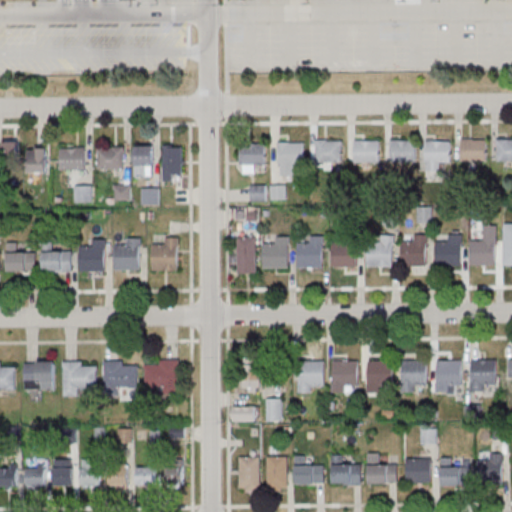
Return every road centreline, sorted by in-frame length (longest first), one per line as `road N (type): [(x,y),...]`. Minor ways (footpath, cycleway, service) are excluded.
road 1 (residential): [(511,311),(0,316)]
road 2 (residential): [(511,102),(0,106)]
road 3 (residential): [(211,511),(207,0)]
